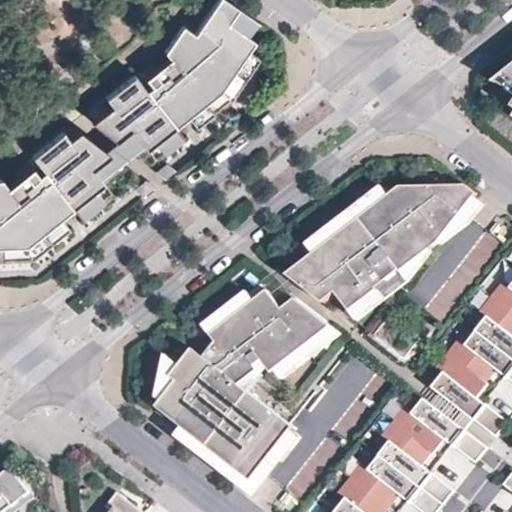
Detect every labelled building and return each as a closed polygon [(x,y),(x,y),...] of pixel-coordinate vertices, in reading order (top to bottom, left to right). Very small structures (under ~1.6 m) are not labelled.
[(0,262),(24,261),(130,177),(142,168),(224,103),(254,59),(242,52),(249,42),(241,37),(251,22),(218,0),(211,0),(188,35),(177,27),(174,32),(173,32),(155,58),(160,65),(150,73),(144,65),(79,119),(63,130),(3,177),(9,184),(0,191),(0,262)] [(164,184),(172,177),(161,170),(153,176),(164,184)] [(134,192),(145,199),(153,193),(142,185),(134,192)] [(471,198),(455,185),(375,189),(275,268),(329,310),(340,302),(349,313),(376,292),(375,290),(398,272),(399,274),(436,244),(471,198)] [(482,232),(474,256),(490,261),(498,237),(482,232)] [(224,376),(241,362),(243,360),(243,359),(249,354),(259,366),(318,319),(264,277),(155,364),(156,409),(163,414),(156,422),(240,488),(246,479),(251,483),(293,429),(288,425),(224,376)] [(491,298),(499,304),(510,290),(502,284),(491,298)] [(511,286),(510,290),(499,304),(511,314),(511,286)] [(479,312),(487,319),(499,304),(491,298),(479,312)] [(487,319),(476,333),(511,360),(511,314),(499,304),(487,319)] [(368,335),(405,363),(419,345),(383,316),(368,335)] [(511,360),(476,333),(465,347),(454,361),(479,381),(486,373),(495,371),(497,372),(508,381),(510,379),(511,380),(511,360)] [(446,355),(454,361),(465,347),(457,340),(446,355)] [(442,376),(454,361),(446,355),(434,369),(442,376)] [(486,409),(475,400),(474,399),(473,389),(479,381),(454,361),(442,376),(431,390),(495,439),(505,427),(484,411),(486,409)] [(241,362),(224,376),(288,425),(301,409),(241,362)] [(497,372),(495,371),(486,373),(479,381),(486,386),(497,372)] [(474,399),(475,400),(486,386),(479,381),(473,389),(474,399)] [(400,429),(426,448),(432,441),(442,439),(443,440),(454,449),(456,446),(477,462),(486,450),(423,401),(412,414),(400,429)] [(400,429),(412,414),(404,408),(393,423),(400,429)] [(389,443),(400,429),(393,423),(381,437),(389,443)] [(389,443),(378,457),(442,507),(452,495),(431,478),(433,476),(421,467),(419,457),(426,448),(400,429),(389,443)] [(443,440),(442,439),(432,441),(426,448),(433,454),(443,440)] [(419,457),(421,467),(422,467),(433,454),(426,448),(419,457)] [(356,486),(381,506),(387,497),(398,497),(399,497),(410,506),(412,504),(422,511),(437,511),(442,507),(378,457),(367,471),(356,486)] [(356,486),(367,471),(359,465),(348,480),(356,486)] [(0,511),(3,511),(27,494),(7,469),(0,474),(0,511)] [(511,471),(503,483),(511,491),(511,471)] [(337,494),(344,501),(356,486),(348,480),(337,494)] [(344,501),(335,511),(376,511),(381,506),(356,486),(344,501)] [(140,511),(116,493),(104,508),(108,511),(140,511)] [(399,497),(398,497),(387,497),(381,506),(388,511),(399,497)]
